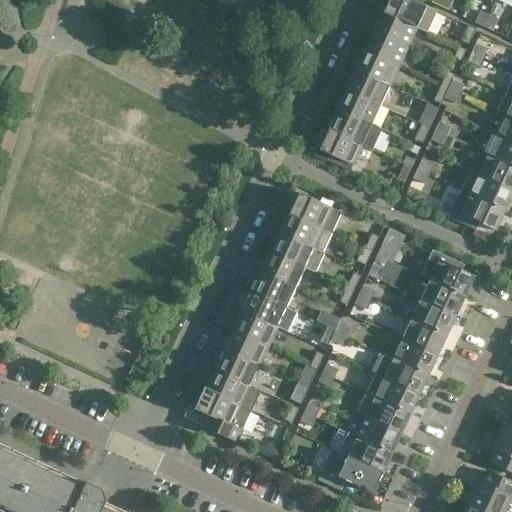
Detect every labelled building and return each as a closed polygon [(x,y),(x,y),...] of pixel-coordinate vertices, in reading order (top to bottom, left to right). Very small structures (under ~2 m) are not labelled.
[(410,0),(389,0),(384,12),(417,27),(427,32),(437,12),(410,0)] [(453,0),(442,0),(440,7),(449,11),(453,0)] [(483,27),(489,16),(480,11),(475,23),(483,27)] [(408,47),(417,27),(384,12),(375,31),(408,47)] [(498,20),(489,16),(483,27),(492,31),(498,20)] [(468,27),(461,42),(468,45),(475,30),(468,27)] [(398,67),(408,47),(375,31),(365,51),(398,67)] [(475,44),(471,52),(483,58),(487,49),(475,44)] [(452,62),(459,65),(466,50),(458,47),(452,62)] [(389,87),(398,67),(365,51),(356,71),(389,87)] [(479,67),(483,58),(471,52),(467,62),(479,67)] [(380,106),(389,87),(356,71),(347,91),(380,106)] [(448,90),(454,75),(447,72),(440,86),(448,90)] [(464,86),(457,83),(452,81),(448,90),(459,95),(464,86)] [(441,104),(448,90),(440,86),(433,101),(441,104)] [(455,104),(459,95),(448,90),(444,98),(455,104)] [(371,126),(371,125),(380,106),(347,91),(338,110),(371,126)] [(511,95),(506,93),(497,113),(506,117),(511,119),(511,95)] [(427,104),(421,116),(433,122),(439,109),(427,104)] [(382,130),(371,125),(371,126),(338,110),(329,130),(362,145),(362,146),(372,151),(382,130)] [(511,119),(506,117),(496,136),(511,143),(511,119)] [(451,128),(439,122),(435,132),(446,137),(451,128)] [(422,144),(429,129),(422,125),(415,140),(422,144)] [(352,166),(362,146),(362,145),(329,130),(319,151),(352,166)] [(442,145),(446,137),(435,132),(431,140),(442,145)] [(511,143),(496,136),(487,156),(479,152),(511,167),(511,143)] [(409,143),(406,150),(417,155),(420,148),(409,143)] [(511,167),(479,152),(470,172),(511,191),(511,167)] [(421,161),(416,171),(428,177),(432,167),(421,161)] [(397,179),(404,183),(411,168),(404,165),(397,179)] [(428,177),(416,171),(413,179),(424,185),(428,177)] [(504,212),(511,195),(511,191),(470,172),(460,192),(501,211),(504,212)] [(504,212),(501,211),(460,192),(448,218),(475,231),(479,224),(495,231),(504,212)] [(299,193),(290,214),(331,233),(341,213),(299,193)] [(331,233),(290,214),(281,233),(322,253),(331,233)] [(322,253),(281,233),(271,253),(287,260),(304,268),(314,273),(323,253),(322,253)] [(371,234),(365,249),(372,252),(379,237),(371,234)] [(392,253),(382,248),(381,247),(377,256),(388,262),(392,253)] [(365,266),(372,252),(365,249),(363,248),(356,262),(365,266)] [(433,251),(421,276),(429,280),(465,297),(474,277),(461,271),(464,265),(433,251)] [(295,288),(304,268),(287,260),(271,253),(262,273),(295,288)] [(384,270),(388,262),(377,256),(367,276),(382,283),(387,272),(384,270)] [(286,308),(295,288),(262,273),(253,293),(286,308)] [(353,273),(346,288),(354,291),(360,277),(353,273)] [(455,317),(465,297),(429,280),(420,300),(434,307),(455,317)] [(374,292),(363,286),(358,295),(370,301),(374,292)] [(347,306),(354,291),(346,288),(339,303),(347,306)] [(286,308),(253,293),(244,313),(277,328),(287,332),(296,313),(286,308)] [(366,310),(370,301),(358,295),(354,304),(366,310)] [(446,336),(455,317),(434,307),(420,300),(411,320),(446,336)] [(316,322),(336,330),(340,320),(321,311),(316,322)] [(268,348),(277,328),(244,313),(234,333),(268,348)] [(437,356),(446,336),(411,320),(402,340),(437,356)] [(351,329),(344,326),(339,323),(335,332),(346,338),(351,329)] [(335,331),(328,327),(321,342),(328,345),(335,331)] [(342,346),(346,338),(335,332),(331,341),(342,346)] [(259,367),(268,348),(234,333),(225,352),(259,367)] [(428,376),(437,356),(402,340),(393,359),(428,376)] [(250,387),(259,367),(225,352),(216,372),(249,387),(250,387)] [(309,367),(317,370),(324,356),(316,352),(309,367)] [(428,376),(393,359),(384,355),(375,375),(419,395),(428,376)] [(338,370),(326,365),(322,374),(333,380),(338,370)] [(310,385),(317,370),(309,367),(303,381),(310,385)] [(250,387),(249,387),(216,372),(208,389),(205,388),(204,389),(207,390),(207,391),(251,412),(260,392),(250,387)] [(329,388),(333,380),(322,374),(318,383),(329,388)] [(410,415),(419,395),(375,375),(366,395),(374,399),(410,415)] [(290,400),(301,405),(308,390),(297,385),(290,400)] [(207,390),(204,389),(199,401),(195,410),(207,415),(206,417),(207,417),(203,426),(202,425),(202,427),(236,443),(251,412),(207,391),(207,390)] [(401,435),(410,415),(374,399),(365,418),(401,435)] [(320,409),(309,404),(308,404),(303,413),(315,419),(320,409)] [(284,421),(291,424),(292,424),(299,409),(291,406),(284,421)] [(311,427),(315,419),(303,413),(299,422),(311,427)] [(391,455),(401,435),(365,418),(357,437),(356,438),(391,455)] [(511,472),(511,430),(504,426),(493,449),(496,450),(491,463),(511,472)] [(382,474),(391,455),(356,438),(357,437),(348,433),(339,453),(347,457),(382,474)] [(274,459),(278,451),(269,447),(266,455),(274,459)] [(111,511),(103,508),(106,501),(102,490),(86,482),(83,489),(11,456),(11,455),(0,450),(0,507),(10,511),(111,511)] [(377,485),(382,474),(347,457),(339,476),(323,469),(318,481),(340,491),(340,490),(344,481),(345,480),(373,493),(377,485)] [(482,482),(481,484),(478,482),(467,505),(481,511),(504,511),(511,495),(511,483),(487,472),(486,474),(482,482)]
